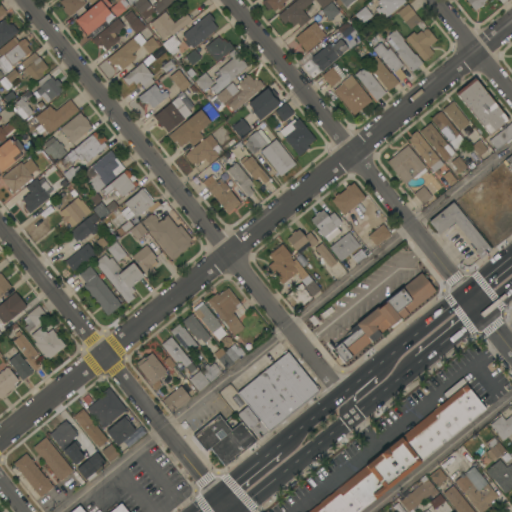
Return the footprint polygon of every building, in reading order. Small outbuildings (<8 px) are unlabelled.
[(61,0),(83,0),(86,3),(82,6),(86,9),(76,18),(72,13),(68,16),(62,8),(64,6),(60,1),(61,0)] [(86,34),(85,34),(79,27),(80,26),(75,19),(76,18),(97,0),(107,0),(111,5),(107,8),(110,12),(104,18),(105,19),(105,20),(108,24),(91,38),(88,34),(87,35),(86,34)] [(125,0),(130,5),(117,16),(110,8),(117,2),(115,0),(125,0)] [(133,4),(131,5),(127,0),(147,0),(155,10),(145,18),(133,4)] [(172,0),(158,12),(152,5),(157,1),(156,0),(172,0)] [(285,0),(282,3),(284,5),(279,9),(277,7),(273,10),(271,7),(268,9),(261,1),(262,0),(285,0)] [(295,0),(330,0),(322,8),(315,0),(312,0),(311,1),(312,2),(302,10),(309,18),(300,26),(297,22),(292,26),(288,22),(285,24),(278,15),(295,0)] [(352,0),(348,4),(350,7),(348,9),(340,0),(352,0)] [(405,0),(385,17),(377,7),(381,4),(378,0),(405,0)] [(466,0),(485,0),(484,1),(484,2),(474,10),(466,0)] [(331,1),(339,11),(329,20),(321,9),(331,1)] [(397,12),(407,3),(421,20),(410,28),(397,12)] [(365,5),(365,6),(366,5),(372,13),(371,14),(372,15),(362,23),(354,14),(365,5)] [(135,33),(128,24),(129,24),(123,16),(131,10),(137,18),(138,17),(144,25),(135,33)] [(173,34),(181,43),(177,46),(179,49),(171,55),(162,43),(172,35),(170,33),(163,39),(150,23),(165,11),(168,15),(169,14),(172,17),(171,18),(174,22),(186,12),(191,19),(173,34)] [(208,12),(214,20),(212,21),(217,27),(193,47),(190,44),(188,46),(184,42),(187,40),(182,34),(208,12)] [(117,17),(124,25),(119,30),(120,31),(115,34),(116,36),(118,35),(119,37),(118,38),(119,39),(106,50),(106,49),(104,50),(101,46),(98,46),(98,45),(97,44),(96,45),(91,39),(117,17)] [(0,45),(0,21),(4,18),(8,24),(9,23),(12,23),(18,31),(0,45)] [(318,25),(320,24),(323,27),(321,29),(326,35),(306,51),(295,37),(314,21),(318,25)] [(344,37),(337,28),(347,21),(353,29),(344,37)] [(396,50),(398,48),(387,35),(395,28),(403,39),(402,40),(414,54),(415,53),(422,62),(412,71),(396,50)] [(405,38),(413,31),(415,34),(420,30),(421,31),(425,28),(425,29),(427,28),(437,40),(428,46),(433,52),(423,60),(405,38)] [(139,32),(146,41),(151,36),(155,40),(157,39),(161,43),(149,53),(142,45),(131,53),(132,55),(134,54),(135,56),(134,57),(135,58),(122,69),(121,68),(119,70),(116,66),(113,65),(114,64),(113,63),(111,64),(107,58),(139,32)] [(0,47),(14,36),(18,41),(21,38),(22,39),(24,37),(29,43),(26,45),(31,51),(26,55),(25,54),(11,66),(12,68),(4,75),(1,70),(2,69),(0,66),(0,56),(1,55),(0,53),(0,47)] [(216,61),(204,47),(218,36),(221,39),(223,37),(227,42),(228,41),(233,47),(216,61)] [(340,39),(348,47),(320,71),(309,59),(329,43),(331,46),(340,39)] [(403,64),(399,67),(406,76),(400,81),(380,57),(372,48),(380,42),(386,50),(389,47),(403,64)] [(232,57),(228,53),(234,48),(241,57),(241,58),(243,60),(246,63),(245,64),(247,65),(235,75),(236,76),(215,94),(209,88),(216,82),(214,80),(221,74),(218,69),(232,57)] [(194,49),(201,57),(192,65),(185,56),(194,49)] [(34,51),(38,56),(39,56),(48,67),(42,72),(43,74),(34,81),(28,73),(25,75),(22,70),(25,67),(21,62),(34,51)] [(384,86),(383,87),(380,83),(381,82),(377,76),(376,77),(373,74),(374,73),(371,69),(372,69),(366,62),(375,55),(389,72),(390,72),(398,82),(388,90),(384,86)] [(164,73),(159,67),(169,59),(173,65),(164,73)] [(142,61),(153,75),(151,77),(154,81),(145,89),(139,81),(135,84),(133,81),(128,85),(122,77),(142,61)] [(321,75),(332,66),(332,67),(336,64),(345,75),(330,86),(321,75)] [(359,70),(360,70),(364,67),(378,82),(377,82),(385,92),(376,100),(354,74),(359,70)] [(8,83),(4,77),(14,69),(18,76),(8,83)] [(169,76),(178,69),(186,78),(188,76),(192,81),(189,83),(189,84),(181,91),(169,76)] [(195,80),(205,72),(213,82),(203,90),(195,80)] [(36,91),(40,87),(36,82),(47,73),(51,77),(51,76),(54,80),(57,78),(61,84),(59,86),(62,90),(45,103),(36,91)] [(247,99),(248,99),(233,111),(232,109),(231,110),(228,106),(229,105),(228,104),(237,96),(235,95),(241,90),(239,88),(238,89),(235,85),(249,74),(249,75),(251,74),(254,78),(254,77),(257,77),(257,79),(257,80),(259,79),(264,85),(247,99)] [(333,90),(341,83),(341,82),(351,74),(371,100),(353,114),(333,90)] [(455,92),(474,77),(508,119),(489,134),(455,92)] [(143,101),(142,102),(138,96),(159,79),(166,89),(165,90),(168,95),(152,107),(148,102),(147,103),(145,103),(143,101)] [(222,103),(224,105),(221,107),(223,109),(220,111),(210,99),(215,95),(216,95),(232,82),(235,86),(235,87),(238,90),(222,103)] [(266,87),(269,91),(272,88),(278,95),(275,98),(279,103),(259,120),(251,110),(252,109),(247,103),(266,87)] [(22,120),(15,111),(16,109),(13,105),(16,102),(15,102),(20,97),(19,96),(28,89),(32,94),(26,99),(29,103),(27,104),(33,111),(22,120)] [(168,131),(162,123),(160,124),(153,116),(177,96),(191,112),(168,131)] [(69,99),(78,109),(48,134),(44,129),(39,133),(35,128),(29,132),(23,124),(34,115),(35,116),(49,105),(52,109),(53,108),(55,110),(69,99)] [(469,122),(459,130),(444,111),(443,112),(441,109),(452,100),(455,103),(454,104),(469,122)] [(219,115),(211,121),(201,108),(208,102),(219,115)] [(285,102),(294,112),(283,121),(275,110),(285,102)] [(210,121),(198,131),(203,136),(192,145),(188,140),(186,141),(187,142),(185,144),(184,143),(180,146),(176,140),(173,142),(168,135),(200,109),(210,121)] [(466,143),(456,151),(430,118),(440,110),(466,143)] [(79,112),(83,116),(84,116),(89,121),(88,122),(91,126),(71,143),(59,128),(79,112)] [(241,118),(251,129),(240,137),(231,126),(241,118)] [(283,137),(284,136),(279,130),(294,118),(295,120),(298,118),(315,138),(307,145),(308,147),(306,149),(299,156),(283,137)] [(511,120),(511,136),(497,149),(489,140),(511,120)] [(0,126),(1,127),(8,122),(15,130),(8,136),(6,134),(4,136),(5,138),(0,142),(0,126)] [(446,143),(447,143),(455,152),(444,161),(420,130),(429,122),(446,143)] [(270,141),(265,145),(264,144),(252,154),(242,141),(245,139),(245,140),(248,137),(255,130),(256,131),(260,128),(270,141)] [(443,163),(433,171),(408,139),(411,137),(410,135),(416,130),(443,163)] [(86,162),(83,158),(80,160),(78,157),(73,161),(74,162),(71,165),(70,163),(66,166),(60,159),(95,131),(99,136),(102,134),(106,139),(103,141),(106,145),(86,162)] [(210,133),(217,142),(216,143),(224,152),(209,163),(204,158),(202,160),(203,161),(201,163),(200,162),(196,165),(193,162),(191,163),(184,155),(187,153),(186,152),(210,133)] [(0,145),(9,138),(10,139),(11,139),(13,141),(16,138),(23,147),(25,151),(1,171),(0,170),(0,145)] [(295,163),(280,176),(260,151),(275,138),(295,163)] [(59,143),(60,142),(64,147),(63,148),(66,152),(56,161),(49,152),(47,154),(43,149),(56,139),(59,143)] [(471,146),(479,139),(487,149),(479,156),(471,146)] [(407,144),(425,166),(424,167),(426,170),(417,178),(416,176),(414,178),(413,177),(404,184),(386,162),(407,144)] [(95,193),(80,174),(110,150),(116,157),(115,157),(124,168),(115,175),(115,176),(95,193)] [(511,151),(503,158),(511,170),(511,151)] [(241,163),(250,155),(269,178),(264,183),(258,176),(255,179),(241,163)] [(451,162),(458,155),(467,166),(459,172),(451,162)] [(20,161),(21,162),(24,160),(25,161),(30,158),(37,168),(30,173),(33,176),(31,178),(32,179),(29,182),(28,181),(13,193),(1,177),(20,161)] [(227,169),(233,164),(232,163),(233,161),(235,163),(236,162),(252,183),(249,186),(253,192),(248,196),(227,169)] [(114,187),(106,194),(108,196),(106,198),(100,190),(126,169),(127,170),(127,169),(129,170),(130,171),(130,173),(130,174),(131,175),(132,174),(136,179),(134,180),(135,181),(136,181),(137,182),(137,183),(136,183),(137,184),(121,197),(114,187)] [(441,176),(447,170),(456,181),(449,186),(441,176)] [(210,175),(211,175),(212,174),(216,178),(214,179),(216,181),(221,177),(230,189),(229,189),(240,202),(227,212),(202,181),(210,175)] [(29,213),(24,206),(26,204),(22,199),(26,195),(25,194),(28,192),(28,193),(30,192),(25,186),(36,178),(41,184),(45,180),(50,187),(44,191),(49,196),(29,213)] [(413,193),(423,185),(424,186),(430,181),(438,190),(426,200),(428,202),(424,205),(422,203),(413,193)] [(331,200),(335,197),(334,195),(338,192),(338,193),(345,188),(344,187),(348,184),(349,185),(353,182),(365,197),(343,214),(331,200)] [(138,191),(137,191),(141,187),(142,188),(143,187),(153,199),(151,200),(153,202),(157,200),(160,204),(151,212),(147,208),(136,217),(134,214),(127,220),(120,212),(127,206),(124,202),(138,191)] [(95,193),(101,200),(94,205),(88,198),(95,193)] [(77,196),(80,200),(81,199),(91,211),(72,227),(67,221),(64,223),(60,218),(63,216),(59,211),(77,196)] [(113,200),(118,206),(101,220),(95,213),(103,206),(104,207),(113,200)] [(491,249),(480,258),(474,250),(475,248),(454,221),(438,234),(428,221),(452,201),(491,249)] [(342,222),(336,226),(340,231),(328,241),(324,236),(323,237),(317,231),(319,229),(310,218),(315,214),(314,214),(318,211),(319,212),(322,209),(328,216),(333,211),(342,222)] [(92,213),(96,218),(92,222),(94,225),(95,224),(99,229),(92,234),(90,232),(80,241),(78,239),(76,241),(70,234),(73,232),(71,230),(92,213)] [(141,221),(151,213),(152,214),(154,213),(158,219),(157,220),(158,221),(167,214),(177,227),(180,224),(192,239),(188,242),(190,244),(171,259),(141,221)] [(120,235),(116,230),(128,221),(132,226),(120,235)] [(129,230),(139,221),(147,231),(137,239),(129,230)] [(382,223),(390,233),(375,245),(367,235),(382,223)] [(291,234),(290,233),(294,230),(295,231),(298,228),(304,235),(309,231),(318,241),(312,246),(310,247),(309,245),(310,244),(307,241),(296,250),(286,238),(291,234)] [(348,231),(359,245),(340,261),(329,247),(348,231)] [(106,248),(116,241),(126,254),(117,261),(106,248)] [(314,248),(321,242),(336,261),(329,267),(314,248)] [(86,243),(95,254),(74,271),(65,260),(86,243)] [(282,284),(276,276),(268,265),(273,261),(268,254),(282,243),(291,255),(289,256),(293,260),(295,259),(308,275),(302,280),(297,272),(282,284)] [(146,244),(156,257),(154,259),(157,262),(152,267),(155,271),(148,276),(132,256),(146,244)] [(361,248),(365,246),(369,251),(366,254),(356,263),(351,256),(361,248)] [(94,262),(104,254),(109,259),(111,257),(122,270),(132,262),(143,276),(131,286),(134,291),(131,293),(134,297),(127,303),(94,262)] [(83,285),(86,282),(79,274),(89,265),(120,304),(107,315),(83,285)] [(333,348),(356,329),(357,330),(359,328),(356,324),(376,307),(378,308),(386,302),(385,301),(420,272),(435,291),(391,327),(389,325),(379,333),(380,334),(371,341),(371,340),(344,362),(333,348)] [(0,273),(11,286),(0,295),(0,273)] [(320,289),(311,296),(304,286),(303,287),(311,297),(299,306),(288,293),(301,282),(304,286),(312,279),(320,289)] [(241,305),(232,312),(244,327),(234,335),(228,328),(227,328),(220,320),(221,319),(206,300),(216,292),(218,294),(227,287),(241,305)] [(0,303),(15,291),(26,306),(7,322),(10,325),(0,332),(0,303)] [(215,317),(216,317),(218,319),(217,320),(221,325),(220,326),(226,333),(218,339),(212,332),(212,333),(199,317),(198,317),(193,311),(203,303),(215,317)] [(38,304),(47,315),(28,331),(23,326),(28,323),(24,318),(27,316),(26,314),(38,304)] [(210,336),(203,342),(200,338),(198,339),(197,338),(197,339),(182,321),(191,313),(210,336)] [(179,323),(198,346),(188,354),(170,331),(179,323)] [(65,345),(47,360),(33,343),(36,341),(30,335),(41,326),(47,332),(52,328),(65,345)] [(38,353),(33,357),(40,365),(34,370),(24,358),(26,357),(13,340),(17,337),(14,332),(17,330),(21,334),(22,333),(38,353)] [(196,369),(190,373),(178,359),(175,362),(160,344),(169,337),(196,369)] [(214,354),(221,348),(224,351),(233,343),(236,346),(237,346),(238,347),(239,346),(244,352),(242,353),(244,354),(241,356),(240,355),(232,361),(233,362),(226,368),(214,354)] [(166,370),(162,374),(164,375),(159,380),(158,379),(152,384),(137,366),(138,365),(136,362),(144,356),(145,357),(151,352),(166,370)] [(237,392),(287,352),(318,389),(268,430),(237,392)] [(32,371),(26,376),(32,385),(28,388),(15,371),(7,361),(17,353),(32,371)] [(202,371),(214,362),(221,372),(217,375),(217,376),(210,382),(202,371)] [(0,398),(0,371),(7,366),(18,380),(13,384),(15,386),(0,398)] [(209,382),(198,390),(189,378),(199,370),(209,382)] [(308,511),(465,384),(485,408),(357,511),(308,511)] [(180,385),(190,397),(172,412),(162,400),(180,385)] [(86,408),(102,394),(101,393),(109,386),(127,407),(104,427),(98,420),(97,421),(86,408)] [(267,431),(258,438),(250,428),(249,429),(237,413),(246,405),(267,431)] [(107,439),(97,448),(94,444),(95,443),(73,416),(75,415),(74,414),(82,408),(107,439)] [(490,424),(501,415),(505,420),(511,413),(511,431),(502,440),(490,424)] [(224,465),(210,447),(205,451),(193,435),(218,414),(231,429),(241,421),(256,440),(224,465)] [(116,446),(104,432),(125,415),(130,421),(128,422),(135,430),(116,446)] [(54,430),(53,429),(65,419),(77,435),(75,436),(81,444),(74,450),(70,445),(63,451),(49,433),(54,430)] [(486,451),(489,448),(484,442),(488,439),(488,440),(493,436),(498,441),(505,450),(493,460),(486,451)] [(72,470),(60,480),(55,474),(54,475),(52,472),(53,471),(40,456),(39,457),(37,454),(38,453),(33,447),(45,437),(72,470)] [(109,461),(101,451),(110,443),(119,453),(109,461)] [(104,463),(96,452),(74,467),(83,479),(104,463)] [(13,463),(25,453),(30,459),(32,458),(34,461),(33,462),(45,477),(47,476),(49,479),(48,481),(53,486),(40,497),(13,463)] [(511,465),(511,486),(505,493),(493,479),(485,470),(499,459),(506,467),(508,465),(509,465),(511,464),(511,465)] [(479,511),(454,481),(473,466),(494,492),(495,491),(498,495),(487,504),(489,505),(481,511),(479,511)] [(428,475),(438,467),(446,477),(437,485),(428,475)] [(427,478),(438,492),(432,497),(430,494),(409,511),(400,500),(427,478)] [(458,511),(443,492),(452,485),(475,511),(458,511)] [(109,511),(120,503),(127,511),(69,511),(78,505),(83,511),(109,511)]
